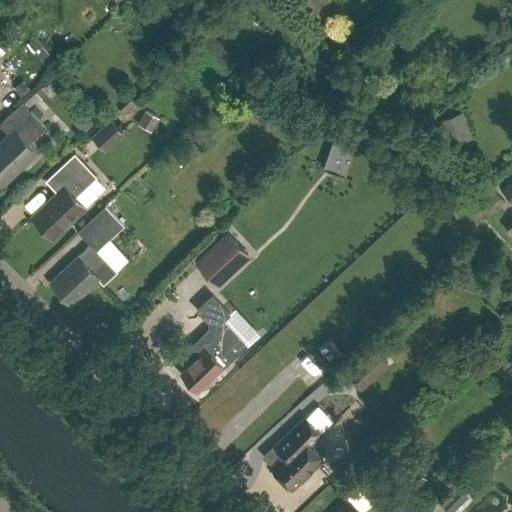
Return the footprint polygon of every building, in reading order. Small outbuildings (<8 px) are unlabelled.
[(304,0),(314,10),(324,0),(304,0)] [(375,92),(389,107),(399,98),(385,83),(375,92)] [(29,142),(46,126),(22,101),(0,121),(0,123),(9,133),(0,140),(0,179),(3,183),(38,150),(29,142)] [(146,109),(137,123),(152,132),(160,117),(146,109)] [(110,116),(91,135),(105,149),(124,131),(110,116)] [(334,132),(322,166),(343,173),(356,139),(334,132)] [(61,187),(31,214),(53,237),(85,207),(75,196),(97,176),(74,152),(50,175),(61,187)] [(78,253),(78,252),(49,280),(72,303),(99,277),(103,282),(117,269),(96,247),(123,222),(105,203),(78,229),(90,242),(78,253)] [(228,230),(195,261),(219,286),(251,254),(228,230)] [(180,370),(197,388),(223,364),(223,365),(246,343),(221,318),(228,311),(210,293),(195,308),(207,320),(209,326),(187,347),(195,355),(180,370)] [(362,387),(388,362),(374,348),(348,373),(362,387)] [(306,418),(282,440),(277,445),(285,454),(272,467),(294,490),(325,460),(311,446),(322,435),(306,418)] [(409,498),(429,478),(413,460),(392,480),(409,498)] [(449,511),(452,511),(469,496),(458,485),(440,502),(449,511)] [(338,511),(392,511),(394,511),(385,502),(368,511),(363,511),(351,500),(338,511)]
